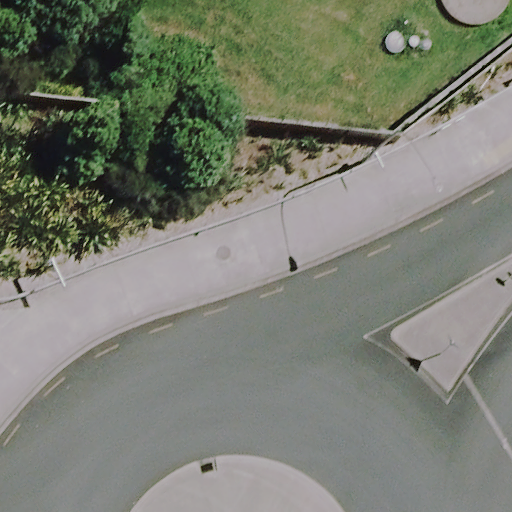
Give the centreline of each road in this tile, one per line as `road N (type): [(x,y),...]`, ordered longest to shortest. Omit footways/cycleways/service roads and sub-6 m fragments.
road 1 (residential): [(238,377),(511,218)]
road 2 (tertiary): [(41,511),(54,480),(102,424),(166,389),(238,377)]
road 3 (tertiary): [(238,377),(310,391),(373,428),(419,484)]
road 4 (residential): [(511,397),(419,484)]
